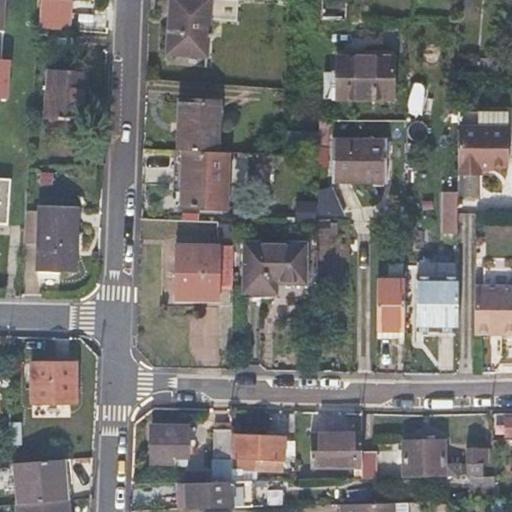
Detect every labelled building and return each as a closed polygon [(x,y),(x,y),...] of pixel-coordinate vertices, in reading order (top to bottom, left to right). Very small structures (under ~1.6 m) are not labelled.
[(49,0),(49,23),(63,24),(63,0),(49,0)] [(169,0),(166,54),(186,55),(206,56),(209,0),(169,0)] [(392,51),(335,50),(335,73),(322,73),(322,97),(368,98),(388,98),(392,98),(392,51)] [(0,224),(7,225),(10,179),(0,178),(0,97),(7,98),(9,60),(0,59),(0,224)] [(45,68),(44,93),(43,109),(43,115),(43,118),(80,119),(82,70),(45,68)] [(388,109),(388,98),(368,98),(368,109),(388,109)] [(223,151),(224,151),(225,151),(225,101),(178,99),(176,150),(223,151)] [(507,126),(457,127),(457,171),(481,170),(481,166),(507,166),(507,126)] [(331,180),(358,181),(384,181),(384,139),(331,139),(331,180)] [(221,208),(223,151),(176,150),(173,149),(172,168),(179,168),(178,193),(178,207),(221,208)] [(442,242),(449,242),(457,242),(457,192),(443,192),(442,242)] [(37,269),(55,269),(72,270),(75,207),(39,206),(37,269)] [(275,283),(290,283),(304,284),(305,245),(244,244),(244,293),(276,294),(275,283)] [(172,297),(196,297),(220,297),(219,248),(173,247),(172,297)] [(417,329),(437,329),(457,329),(457,277),(416,277),(417,329)] [(376,328),(390,329),(403,329),(403,278),(376,278),(376,328)] [(511,286),(475,286),(475,332),(496,333),(496,328),(511,328),(511,286)] [(31,403),(53,402),(74,402),(73,362),(30,363),(31,403)] [(511,416),(509,417),(508,420),(503,420),(503,436),(511,435),(511,416)] [(9,444),(15,443),(21,443),(20,424),(9,424),(9,444)] [(173,467),(180,467),(188,467),(188,446),(188,439),(188,425),(152,425),(153,462),(172,463),(173,467)] [(212,428),(214,482),(232,482),(231,469),(230,456),(229,426),(212,428)] [(313,435),(313,451),(314,468),(363,467),(362,451),(362,433),(313,435)] [(236,456),(230,456),(231,469),(258,469),(257,471),(277,471),(277,468),(285,468),(285,436),(236,436),(236,456)] [(407,443),(407,461),(407,478),(458,478),(474,478),(481,478),(481,464),(486,464),(485,448),(469,449),(469,466),(463,466),(463,465),(447,465),(447,443),(429,443),(429,438),(418,438),(418,443),(407,443)] [(362,451),(363,467),(364,479),(379,479),(378,451),(362,451)] [(19,504),(67,500),(64,460),(14,464),(17,504),(19,504)] [(491,477),(487,477),(481,478),(474,478),(475,502),(492,502),(491,477)] [(232,482),(214,482),(188,482),(189,508),(234,508),(234,493),(244,493),(244,482),(232,482)] [(68,511),(67,500),(19,504),(20,511),(68,511)]
